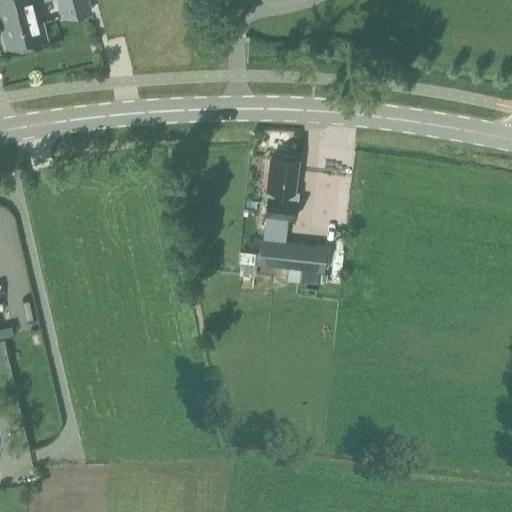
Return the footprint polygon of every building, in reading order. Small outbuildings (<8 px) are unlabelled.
[(0,0),(0,21),(7,48),(47,37),(38,2),(44,0),(58,0),(63,19),(92,11),(89,0),(0,0)] [(298,199),(293,198),(298,159),(272,156),(268,187),(269,187),(266,214),(296,217),(298,199)] [(326,269),(329,244),(263,238),(261,263),(288,266),(321,269),(326,269)] [(320,283),(321,269),(288,266),(287,279),(320,283)] [(4,326),(0,326),(0,336),(6,335),(14,333),(12,324),(4,326)]
